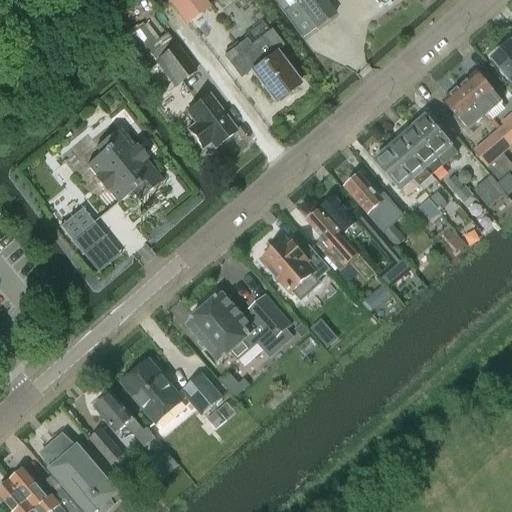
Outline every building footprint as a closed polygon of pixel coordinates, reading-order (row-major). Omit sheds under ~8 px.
[(202,0),(168,0),(185,23),(208,8),(202,0)] [(275,0),(303,37),(314,29),(315,29),(334,15),(322,0),(275,0)] [(250,71),(251,73),(274,104),(298,86),(275,55),(274,55),(273,53),(281,47),(270,33),(250,48),(245,42),(224,58),(240,78),(250,71)] [(511,44),(493,61),(511,83),(511,44)] [(174,87),(195,71),(177,47),(156,63),(174,87)] [(460,89),(486,118),(503,104),(477,75),(460,89)] [(486,118),(460,89),(443,104),(463,126),(465,124),(470,131),(486,118)] [(214,150),(236,133),(208,96),(186,113),(195,125),(187,131),(202,150),(209,144),(214,150)] [(504,127),(498,132),(511,147),(511,114),(501,124),(504,127)] [(426,118),(413,130),(440,161),(445,166),(458,154),(426,118)] [(131,193),(137,202),(161,183),(144,162),(146,160),(136,147),(134,149),(118,130),(94,149),(99,155),(86,166),(96,179),(94,181),(104,194),(107,192),(117,205),(131,193)] [(440,161),(413,130),(401,141),(432,177),(445,166),(440,161)] [(511,147),(498,132),(474,153),(498,181),(511,168),(511,163),(504,155),(511,147)] [(432,177),(401,141),(388,152),(420,188),(432,177)] [(420,188),(388,152),(375,163),(407,199),(420,188)] [(360,177),(345,190),(368,215),(367,216),(375,225),(383,235),(384,235),(394,226),(404,217),(395,207),(384,194),(379,199),(360,177)] [(491,178),(475,191),(489,208),(505,195),(502,191),(491,178)] [(448,186),(456,195),(464,188),(456,179),(448,186)] [(474,197),(466,187),(457,196),(464,205),(474,197)] [(431,200),(439,210),(447,204),(438,194),(431,200)] [(335,199),(321,211),(350,245),(364,233),(365,234),(367,232),(385,253),(395,265),(389,270),(381,277),(390,288),(399,281),(411,271),(391,247),(359,210),(351,217),(335,199)] [(433,225),(442,217),(429,202),(420,210),(433,225)] [(321,211),(307,223),(329,249),(325,253),(341,271),(351,262),(365,277),(367,280),(375,273),(359,255),(350,245),(321,211)] [(93,223),(70,241),(82,256),(105,238),(93,223)] [(394,226),(384,235),(387,238),(396,248),(405,240),(399,233),(394,226)] [(286,241),(262,262),(291,295),(293,293),(301,302),(320,285),(317,282),(329,271),(309,248),(301,255),(293,245),(291,247),(286,241)] [(351,266),(339,276),(347,285),(359,275),(351,266)] [(197,317),(186,326),(205,349),(219,365),(231,354),(232,354),(238,361),(256,345),(258,344),(257,342),(268,333),(282,349),(293,339),(286,331),(291,327),(265,297),(249,311),(253,315),(245,321),(222,295),(207,308),(197,317)] [(331,334),(323,324),(315,333),(322,341),(331,334)] [(302,338),(308,333),(301,326),(296,330),(302,338)] [(123,385),(156,424),(182,402),(149,363),(123,385)] [(202,377),(182,394),(201,416),(221,398),(203,378),(202,377)] [(152,441),(112,394),(94,409),(116,435),(126,427),(144,449),(152,441)] [(227,404),(207,421),(216,430),(235,414),(227,404)] [(111,466),(122,456),(102,432),(90,441),(111,466)] [(63,436),(55,443),(56,446),(51,450),(49,448),(41,455),(51,470),(50,471),(48,471),(48,472),(50,472),(63,487),(62,488),(63,489),(64,488),(76,502),(75,503),(76,504),(77,503),(84,511),(97,511),(98,511),(97,511),(107,511),(114,507),(110,501),(117,495),(119,495),(119,493),(117,494),(105,479),(106,478),(105,477),(104,478),(92,464),(93,463),(92,462),(91,463),(78,448),(79,447),(78,446),(77,448),(76,449),(63,436)] [(167,454),(155,464),(166,477),(178,467),(167,454)] [(36,511),(80,511),(64,492),(54,500),(52,497),(48,500),(24,471),(10,483),(36,511)] [(36,511),(10,483),(0,491),(0,496),(13,511),(36,511)]
